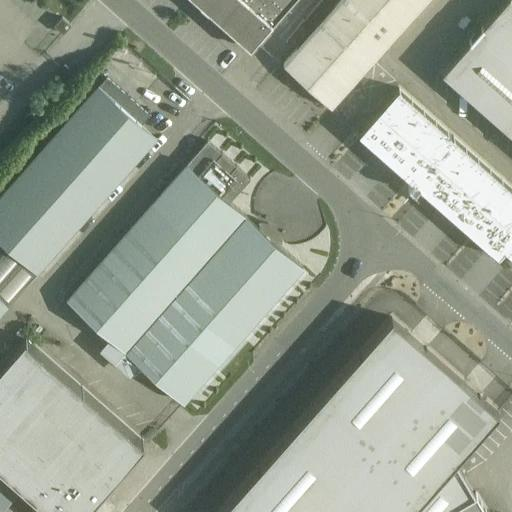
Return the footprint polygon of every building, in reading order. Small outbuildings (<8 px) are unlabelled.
[(194,0),(249,48),(271,24),(292,0),(194,0)] [(330,107),(426,0),(339,0),(282,64),(330,107)] [(511,0),(506,0),(443,69),(511,131),(511,0)] [(0,312),(7,304),(156,136),(142,123),(149,115),(106,76),(98,85),(0,195),(0,312)] [(511,188),(399,88),(382,106),(381,106),(357,133),(359,135),(360,134),(412,180),(407,186),(414,192),(419,186),(498,256),(504,249),(511,256),(511,188)] [(259,228),(233,205),(229,201),(250,178),(206,140),(185,162),(65,298),(183,402),(303,267),(274,241),(278,233),(267,223),(259,228)] [(486,511),(459,466),(456,460),(499,412),(447,366),(391,317),(218,511),(486,511)] [(24,337),(0,363),(0,462),(25,484),(52,455),(97,493),(143,441),(24,337)] [(0,508),(18,488),(0,471),(0,508)]
